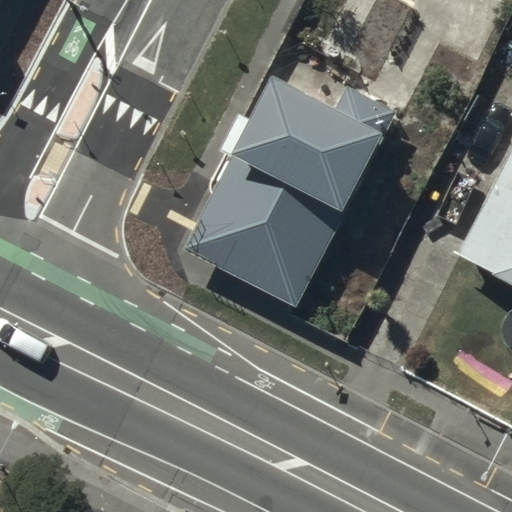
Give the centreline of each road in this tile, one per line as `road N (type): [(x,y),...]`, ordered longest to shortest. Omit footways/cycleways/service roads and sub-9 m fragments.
road 1 (secondary): [(383,511),(0,311)]
road 2 (residential): [(0,294),(150,0)]
